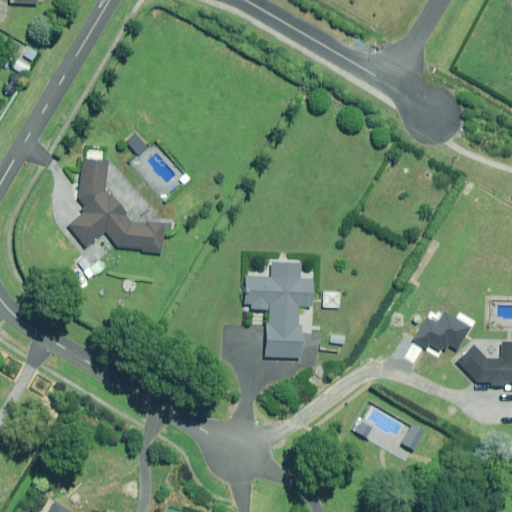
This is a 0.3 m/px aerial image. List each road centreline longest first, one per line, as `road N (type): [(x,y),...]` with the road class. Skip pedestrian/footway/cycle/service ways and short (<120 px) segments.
road 1 (residential): [(0,297),(27,324),(239,452)]
road 2 (residential): [(110,0),(0,185)]
road 3 (residential): [(246,0),(390,84)]
